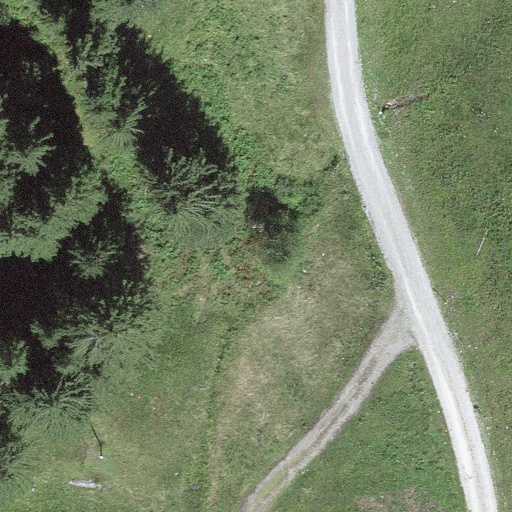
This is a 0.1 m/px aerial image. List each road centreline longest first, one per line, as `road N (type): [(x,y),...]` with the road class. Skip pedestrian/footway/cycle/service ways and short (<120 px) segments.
road 1 (track): [(338,0),(350,118),(414,293)]
road 2 (track): [(486,511),(456,394),(414,293)]
